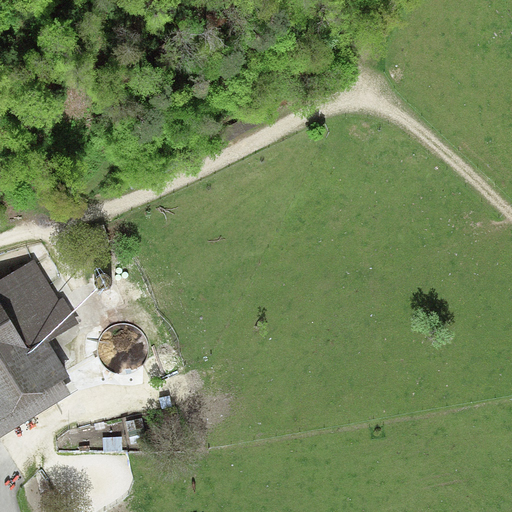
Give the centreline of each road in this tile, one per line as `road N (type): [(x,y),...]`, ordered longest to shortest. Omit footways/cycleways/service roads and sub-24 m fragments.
road 1 (track): [(49,225),(185,171),(312,105),(351,73)]
road 2 (track): [(351,73),(511,211)]
